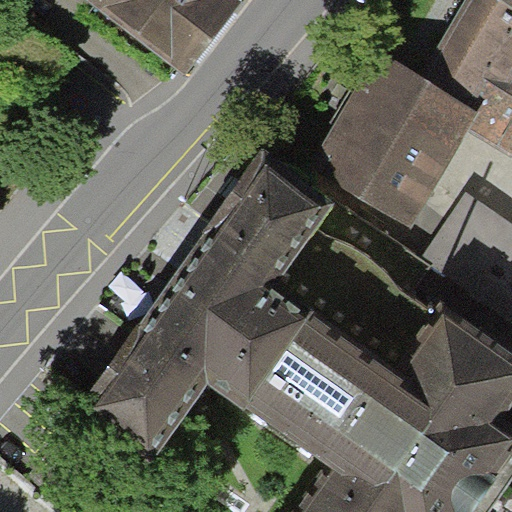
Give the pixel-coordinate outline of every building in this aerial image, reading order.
[(80,0),(181,74),(235,0),(80,0)] [(511,0),(472,0),(426,82),(376,53),(313,163),(353,185),(430,230),(460,177),(496,114),(511,123),(511,0)] [(353,185),(313,163),(273,145),(79,405),(157,459),(217,384),(325,457),(290,511),(475,511),(511,465),(511,424),(510,423),(501,419),(511,403),(511,331),(457,290),(445,308),(411,357),(299,275),(332,220),(353,185)] [(511,331),(511,212),(460,177),(430,230),(457,290),(511,331)] [(411,357),(445,308),(396,275),(375,247),(332,220),(299,275),(411,357)]
